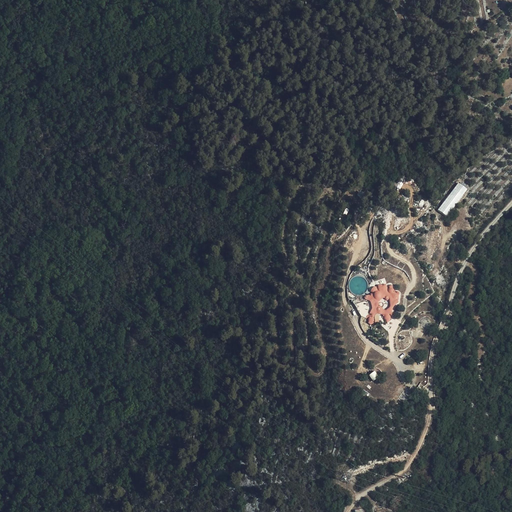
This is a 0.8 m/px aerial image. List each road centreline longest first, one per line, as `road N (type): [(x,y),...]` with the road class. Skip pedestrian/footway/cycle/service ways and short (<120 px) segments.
road 1 (residential): [(511,205),(461,270),(433,353),(428,418)]
road 2 (track): [(430,396),(364,340),(344,304),(344,281),(367,219)]
road 3 (track): [(428,418),(399,473),(348,511)]
